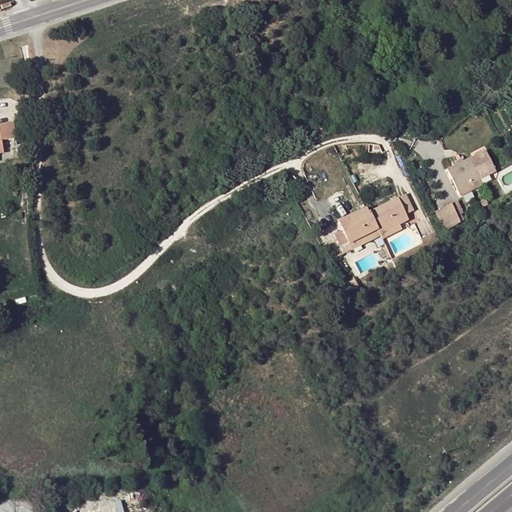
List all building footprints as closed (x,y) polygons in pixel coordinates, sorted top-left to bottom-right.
[(2,5),(4,10),(13,6),(11,2),(2,5)] [(0,154),(2,154),(1,141),(15,138),(12,122),(0,124),(0,154)] [(455,165),(447,169),(455,189),(459,196),(482,185),(479,180),(495,171),(485,150),(468,159),(461,162),(455,165)] [(404,194),(396,198),(405,214),(413,210),(404,194)] [(396,198),(367,212),(376,230),(378,234),(398,224),(408,219),(405,214),(396,198)] [(455,215),(450,204),(444,206),(450,218),(455,215)] [(367,212),(365,208),(337,222),(341,230),(348,244),(376,230),(367,212)] [(379,236),(381,239),(400,229),(398,224),(378,234),(379,236)] [(348,244),(341,230),(333,234),(339,248),(348,244)] [(351,250),(379,236),(378,234),(376,230),(348,244),(351,250)] [(420,239),(423,243),(391,259),(396,269),(425,253),(434,248),(441,245),(434,231),(420,239)] [(150,415),(133,418),(133,421),(137,420),(139,426),(152,424),(150,415)]
